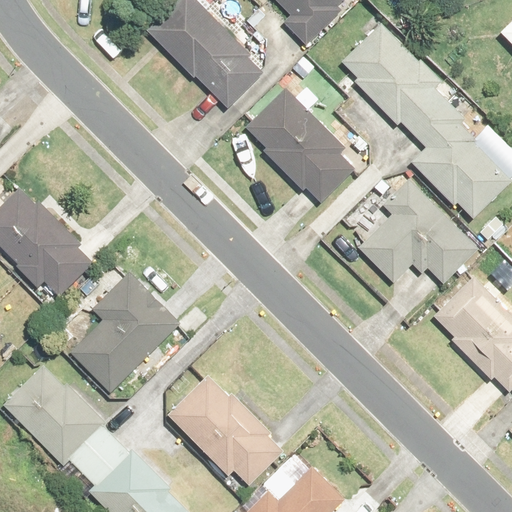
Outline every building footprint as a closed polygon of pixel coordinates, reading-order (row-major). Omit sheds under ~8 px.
[(267,73),(200,0),(185,0),(154,28),(228,109),(267,73)] [(285,24),(308,48),(356,0),(277,0),(293,16),(285,24)] [(463,204),(480,221),(511,188),(511,175),(487,151),(490,147),(465,122),(471,116),(443,88),(449,82),(387,21),(350,58),(368,75),(362,81),(405,124),(408,121),(432,146),(415,163),(460,207),(463,204)] [(345,154),(350,148),(290,89),(249,132),(323,204),(359,167),(345,154)] [(485,249),(411,179),(387,204),(398,214),(364,249),(400,284),(417,266),(428,276),(434,269),(450,285),(485,249)] [(63,295),(101,260),(46,198),(40,204),(30,192),(0,218),(0,236),(45,287),(51,282),(63,295)] [(75,347),(114,389),(185,324),(135,270),(99,304),(109,316),(75,347)] [(511,396),(511,315),(479,279),(438,316),(511,396)] [(51,364),(10,404),(70,467),(78,460),(102,485),(94,493),(112,511),(191,511),(51,364)] [(256,481),(289,448),(212,372),(173,412),(233,471),(240,465),(256,481)] [(335,511),(348,500),(317,466),(300,482),(283,464),(263,482),(272,492),(253,510),(254,511),(335,511)]
